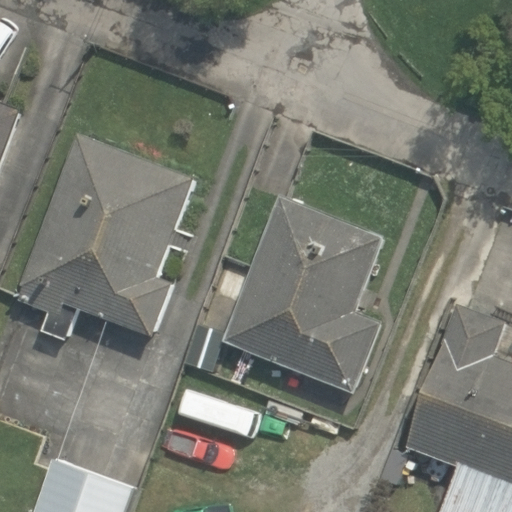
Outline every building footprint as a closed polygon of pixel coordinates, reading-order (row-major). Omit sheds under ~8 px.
[(0,160),(21,103),(0,95),(0,160)] [(168,268),(205,157),(77,115),(20,286),(162,333),(182,273),(168,268)] [(204,302),(178,371),(213,384),(229,340),(351,385),(380,308),(354,299),(381,226),(277,188),(231,312),(204,302)] [(425,511),(511,511),(511,326),(451,301),(398,426),(452,449),(425,511)] [(130,511),(141,477),(46,451),(29,511),(130,511)]
